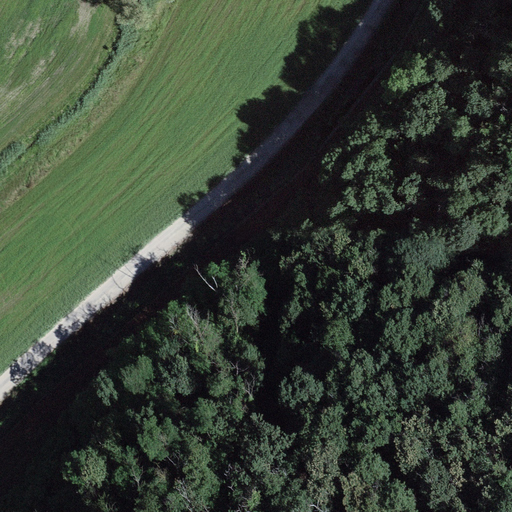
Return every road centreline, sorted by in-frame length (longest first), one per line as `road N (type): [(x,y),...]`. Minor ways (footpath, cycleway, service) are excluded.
road 1 (track): [(376,0),(232,177),(0,385)]
road 2 (track): [(0,157),(72,105),(145,0)]
